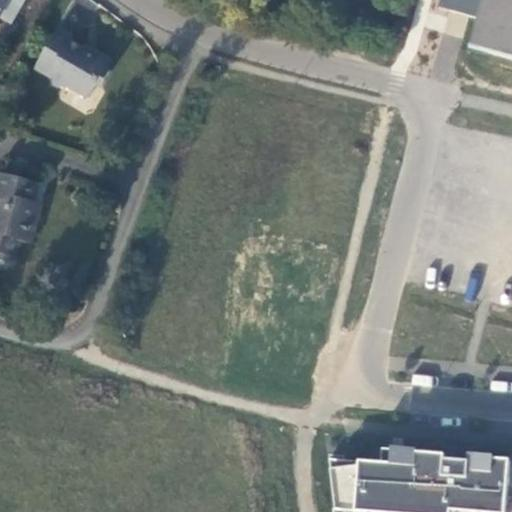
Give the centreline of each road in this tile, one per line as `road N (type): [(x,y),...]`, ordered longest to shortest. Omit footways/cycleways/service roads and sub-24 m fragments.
road 1 (unclassified): [(89,322),(331,386),(511,408)]
road 2 (residential): [(199,37),(89,322)]
road 3 (residential): [(199,37),(393,88)]
